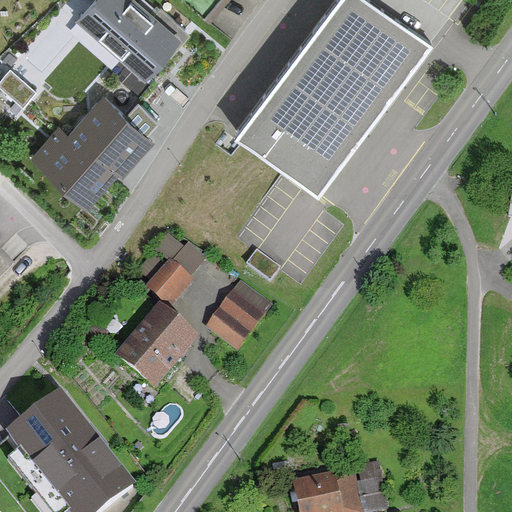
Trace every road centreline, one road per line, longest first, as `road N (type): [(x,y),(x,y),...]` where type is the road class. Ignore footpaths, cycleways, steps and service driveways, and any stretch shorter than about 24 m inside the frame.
road 1 (tertiary): [(173,511),(511,53)]
road 2 (residential): [(0,380),(282,0)]
road 3 (track): [(91,266),(0,177)]
